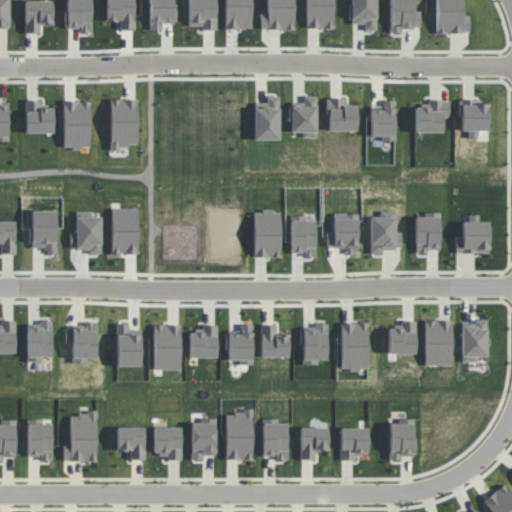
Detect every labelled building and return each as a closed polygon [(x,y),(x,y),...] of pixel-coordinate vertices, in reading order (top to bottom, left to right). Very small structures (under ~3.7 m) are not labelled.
[(12,0),(0,0),(0,31),(14,31),(12,0)] [(25,32),(39,33),(39,24),(52,24),(52,1),(25,0),(25,32)] [(420,28),(420,12),(413,12),(413,0),(390,0),(389,32),(402,32),(402,27),(420,28)] [(279,139),(279,96),(267,96),(267,103),(254,103),(255,139),(279,139)] [(317,96),(304,96),(303,105),(292,104),(291,132),(302,132),(302,137),(316,137),(317,96)] [(0,97),(0,136),(10,136),(12,99),(0,97)] [(328,130),(356,130),(357,105),(343,105),(343,98),(328,98),(328,130)] [(111,147),(137,146),(136,99),(110,99),(111,147)] [(449,117),(449,100),(428,99),(428,107),(415,107),(415,132),(442,132),(443,117),(449,117)] [(381,141),(396,140),(395,100),(382,100),(382,109),(370,109),(371,136),(381,136),(381,141)] [(370,217),(370,254),(383,254),(383,248),(401,248),(401,232),(395,232),(395,212),(379,212),(379,217),(370,217)] [(69,248),(89,249),(89,253),(100,254),(101,213),(76,213),(75,232),(70,232),(69,248)] [(357,253),(357,213),(334,213),(333,231),(327,231),(327,247),(346,247),(346,253),(357,253)] [(489,221),(479,222),(478,214),(464,215),(464,236),(455,236),(456,253),(489,252),(489,221)] [(0,219),(0,240),(3,241),(6,251),(17,252),(16,219),(0,219)] [(19,318),(6,318),(6,327),(0,327),(0,352),(17,352),(19,318)] [(487,356),(487,319),(474,319),(474,325),(461,326),(461,362),(477,361),(477,356),(487,356)] [(66,327),(65,343),(72,343),(72,362),(87,363),(88,358),(96,358),(96,321),(83,321),(83,328),(66,327)] [(303,329),(302,364),(318,364),(318,360),(326,360),(327,323),(314,323),(314,329),(303,329)] [(252,364),(252,324),(240,324),(240,333),(228,333),(228,359),(239,359),(239,364),(252,364)] [(180,369),(181,325),(154,325),(153,369),(180,369)] [(201,332),(189,333),(189,357),(217,357),(216,325),(201,325),(201,332)] [(260,356),(288,357),(288,333),(276,333),(276,325),(261,325),(260,356)] [(226,411),(225,459),(252,459),(252,411),(226,411)] [(69,443),(63,443),(63,460),(96,461),(97,413),(70,412),(69,443)] [(287,459),(286,423),(277,423),(277,418),(262,419),(263,456),(274,455),(275,460),(287,459)] [(16,420),(0,419),(0,460),(3,461),(3,456),(15,456),(16,420)] [(190,419),(191,459),(204,459),(204,455),(215,455),(215,419),(190,419)] [(388,423),(389,460),(402,460),(402,456),(414,456),(413,419),(397,419),(397,423),(388,423)] [(51,420),(27,420),(27,456),(39,456),(39,461),(52,460),(51,420)] [(315,460),(316,450),(327,451),(328,427),(301,426),(300,459),(315,460)] [(144,427),(117,427),(116,451),(129,451),(129,459),(144,459),(144,427)] [(181,460),(181,427),(154,427),(153,452),(165,453),(165,459),(181,460)] [(368,428),(340,427),(340,460),(355,460),(355,454),(367,454),(368,428)] [(493,511),(511,511),(511,491),(508,484),(485,497),(493,511)]
